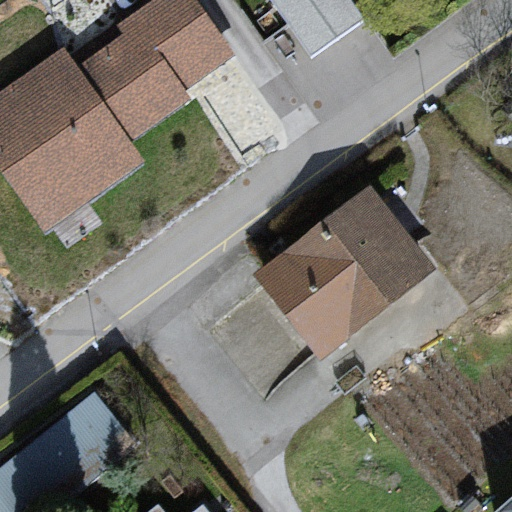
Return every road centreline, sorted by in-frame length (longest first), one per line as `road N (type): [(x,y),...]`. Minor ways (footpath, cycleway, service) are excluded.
road 1 (residential): [(511,9),(0,386)]
road 2 (unknown): [(286,511),(187,387)]
